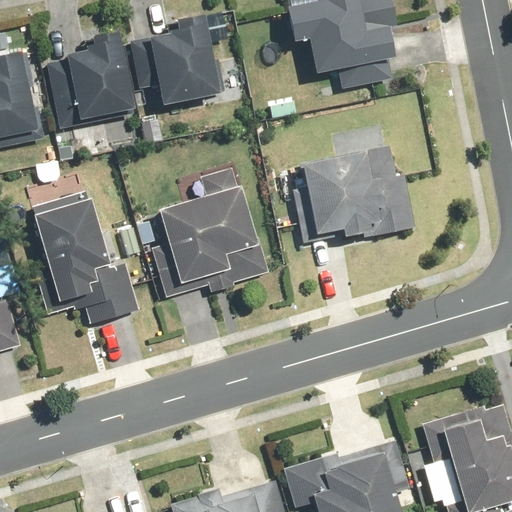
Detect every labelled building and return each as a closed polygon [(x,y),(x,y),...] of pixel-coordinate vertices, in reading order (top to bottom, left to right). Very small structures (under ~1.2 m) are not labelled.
[(304,42),(309,76),(334,73),(336,89),(388,82),(382,40),(390,40),(384,0),(317,0),(319,3),(280,9),(285,44),(304,42)] [(217,62),(206,64),(198,18),(169,23),(171,36),(143,41),(155,106),(209,96),(222,93),(217,62)] [(79,53),(60,56),(72,123),(125,113),(110,36),(87,40),(88,43),(77,45),(79,53)] [(0,140),(12,139),(12,140),(0,142),(0,150),(40,143),(38,136),(34,109),(26,111),(22,90),(29,89),(23,54),(0,59),(0,140)] [(391,177),(386,147),(382,126),(331,135),(334,155),(297,162),(310,238),(335,234),(337,244),(409,232),(400,175),(391,177)] [(228,165),(180,181),(187,202),(150,214),(174,286),(213,273),(218,288),(264,274),(228,165)] [(126,264),(105,269),(89,199),(29,213),(52,315),(105,303),(108,316),(137,310),(126,264)] [(4,300),(0,301),(0,352),(17,347),(4,300)] [(429,464),(419,466),(430,507),(460,499),(463,511),(511,511),(511,423),(506,400),(439,419),(418,425),(429,464)] [(282,470),(289,500),(306,496),(309,511),(408,511),(390,441),(282,470)] [(245,490),(243,482),(164,505),(166,511),(281,511),(273,482),(245,490)]
